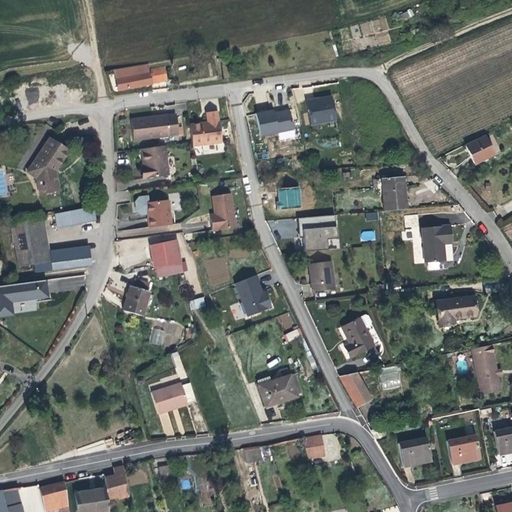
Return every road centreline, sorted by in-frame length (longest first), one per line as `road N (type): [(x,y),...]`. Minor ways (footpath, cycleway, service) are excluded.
road 1 (residential): [(233,87),(350,72),(377,78),(511,262)]
road 2 (residential): [(233,87),(264,235),(348,425)]
road 3 (residential): [(0,481),(149,450),(348,425)]
road 4 (residential): [(105,108),(109,240),(90,305),(0,428)]
road 5 (track): [(373,76),(511,10)]
road 6 (residential): [(105,108),(233,87)]
